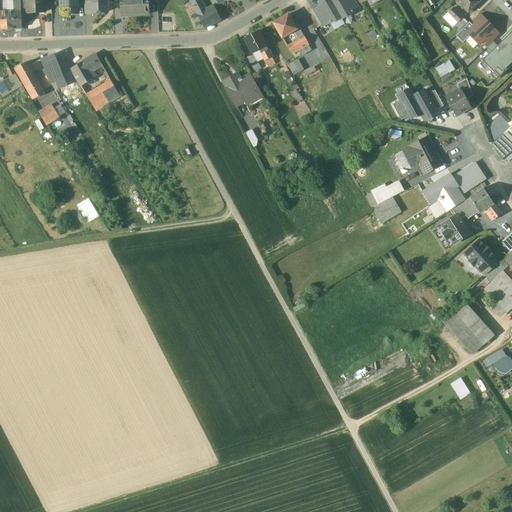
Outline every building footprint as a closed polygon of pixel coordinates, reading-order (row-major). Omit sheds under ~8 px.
[(19,0),(12,0),(13,12),(20,11),(19,0)] [(26,0),(19,0),(20,11),(27,11),(26,0)] [(26,0),(27,11),(27,13),(45,13),(44,0),(26,0)] [(90,0),(91,10),(98,10),(99,13),(107,13),(106,0),(90,0)] [(134,0),(120,0),(121,16),(135,15),(134,0)] [(148,0),(134,0),(135,15),(149,15),(148,0)] [(205,11),(199,0),(191,0),(189,1),(190,2),(193,7),(197,15),(205,11)] [(331,24),(341,18),(330,0),(323,0),(319,3),(321,6),(331,24)] [(342,19),(353,14),(344,0),(330,0),(341,18),(342,19)] [(354,0),(344,0),(353,14),(360,9),(354,0)] [(455,0),(468,13),(480,2),(478,0),(455,0)] [(205,11),(197,15),(205,29),(221,20),(213,6),(205,11)] [(323,28),(331,24),(321,6),(313,11),(323,28)] [(453,8),(448,13),(457,22),(458,23),(462,18),(453,8)] [(13,12),(7,12),(8,30),(21,29),(20,11),(13,12)] [(288,14),(273,23),(282,38),(292,32),(297,29),(290,17),(288,14)] [(301,27),(294,15),(290,17),(297,29),(299,28),(301,27)] [(479,15),(470,24),(475,29),(475,30),(484,21),(483,20),(479,15)] [(462,18),(458,23),(457,22),(455,24),(460,29),(467,22),(462,18)] [(494,31),(494,30),(484,20),(483,20),(484,21),(475,30),(475,29),(469,35),(470,36),(478,44),(479,45),(483,41),(493,31),(494,31)] [(455,36),(463,43),(466,41),(470,36),(469,35),(475,29),(470,24),(469,23),(455,36)] [(297,29),(292,32),(297,41),(304,37),(299,28),(297,29)] [(259,31),(244,38),(252,53),(259,50),(266,46),(267,46),(259,31)] [(493,31),(483,41),(488,46),(498,36),(494,31),(493,31)] [(511,36),(510,34),(496,48),(509,61),(510,62),(511,59),(511,36)] [(474,48),(478,44),(470,36),(466,41),(474,48)] [(297,41),(287,46),(292,54),(298,50),(308,44),(304,37),(297,41)] [(308,44),(298,50),(301,56),(312,50),(308,44)] [(266,46),(259,50),(265,61),(272,58),(272,57),(266,46)] [(509,61),(496,48),(489,55),(502,68),(509,61)] [(55,54),(41,60),(45,70),(48,76),(51,84),(57,82),(64,78),(55,54)] [(96,54),(90,58),(98,72),(104,69),(96,54)] [(502,68),(489,55),(483,60),(496,73),(496,74),(502,68)] [(261,68),(254,56),(248,59),(254,71),(261,68)] [(98,72),(90,58),(84,61),(93,76),(98,72)] [(272,58),(265,61),(268,67),(275,63),(272,58)] [(288,64),(293,75),(304,69),(299,59),(288,64)] [(93,76),(84,61),(71,69),(81,86),(88,82),(94,79),(93,76)] [(449,61),(436,69),(442,79),(455,70),(449,61)] [(28,63),(15,69),(25,86),(37,80),(35,75),(28,63)] [(304,71),(308,77),(315,72),(311,66),(304,71)] [(502,68),(496,74),(496,73),(491,78),(497,84),(507,74),(502,68)] [(104,69),(98,72),(105,84),(111,81),(104,69)] [(45,70),(35,75),(37,80),(38,81),(42,79),(48,76),(45,70)] [(239,79),(239,80),(235,82),(232,77),(224,82),(226,86),(225,87),(237,108),(238,107),(238,106),(261,93),(250,74),(242,78),(242,77),(240,78),(239,79)] [(14,75),(0,83),(0,93),(2,97),(21,86),(14,75)] [(48,76),(42,79),(46,87),(51,84),(48,76)] [(64,78),(57,82),(59,88),(67,85),(64,78)] [(42,79),(38,81),(43,89),(46,87),(42,79)] [(466,79),(456,85),(459,89),(465,100),(472,96),(466,79)] [(37,80),(25,86),(33,99),(44,92),(43,89),(38,81),(37,80)] [(105,84),(93,91),(93,92),(87,96),(96,111),(101,108),(120,97),(111,81),(105,84)] [(57,82),(51,84),(57,94),(61,93),(59,88),(57,82)] [(88,82),(81,86),(87,96),(93,92),(93,91),(88,82)] [(465,100),(459,89),(445,97),(456,117),(470,109),(465,100)] [(400,101),(409,117),(410,119),(416,116),(417,117),(423,114),(413,96),(409,90),(398,96),(400,101)] [(413,96),(423,114),(427,121),(433,118),(432,117),(437,114),(436,111),(427,95),(424,90),(413,96)] [(435,91),(427,95),(436,111),(444,107),(435,91)] [(400,101),(393,105),(401,121),(409,117),(400,101)] [(45,118),(52,131),(66,123),(59,110),(45,118)] [(511,124),(503,133),(505,136),(511,142),(511,124)] [(259,143),(253,131),(247,134),(253,146),(259,143)] [(511,142),(505,136),(503,133),(490,144),(501,161),(511,150),(511,142)] [(428,138),(403,150),(410,164),(417,161),(424,174),(442,165),(428,138)] [(187,148),(183,151),(186,157),(191,155),(187,148)] [(472,164),(452,177),(463,194),(483,181),(472,164)] [(458,187),(450,174),(423,192),(423,191),(422,192),(428,200),(437,194),(440,198),(437,200),(438,202),(439,202),(441,201),(449,211),(450,211),(459,205),(464,201),(464,200),(463,200),(456,189),(458,187)] [(399,182),(386,188),(391,198),(393,197),(404,191),(399,182)] [(483,188),(469,198),(478,211),(479,211),(484,208),(486,210),(494,205),(483,188)] [(391,198),(372,208),(382,224),(401,213),(393,197),(391,198)] [(89,198),(77,205),(87,223),(99,216),(89,198)] [(478,211),(469,198),(464,202),(473,215),(480,211),(479,211),(478,211)] [(464,202),(459,205),(466,216),(468,219),(472,216),(473,215),(464,202)] [(494,205),(486,210),(493,219),(501,214),(494,204),(494,205)] [(459,205),(450,211),(452,214),(454,213),(456,216),(457,215),(460,220),(466,216),(459,205)] [(456,216),(442,225),(446,231),(442,233),(447,240),(450,238),(454,243),(469,234),(460,220),(457,215),(456,216)] [(511,232),(501,243),(510,253),(511,251),(511,232)] [(484,247),(479,241),(464,254),(469,260),(468,261),(474,267),(475,266),(480,272),(481,271),(494,259),(495,259),(490,253),(490,252),(485,246),(484,247)] [(485,276),(491,283),(484,289),(495,301),(493,303),(497,307),(499,305),(507,314),(511,309),(511,292),(497,277),(508,266),(511,262),(511,251),(510,253),(498,264),(485,276)] [(494,259),(481,271),(485,276),(498,264),(494,259)] [(511,270),(508,266),(497,277),(511,292),(511,270)] [(494,336),(464,303),(454,312),(483,345),(494,336)] [(483,345),(454,312),(442,322),(471,356),(483,345)] [(508,358),(505,357),(502,351),(484,362),(487,368),(496,363),(496,366),(497,370),(500,372),(503,373),(507,373),(510,371),(511,367),(511,364),(511,363),(511,360),(508,358)] [(459,399),(470,394),(462,377),(451,382),(459,399)]
